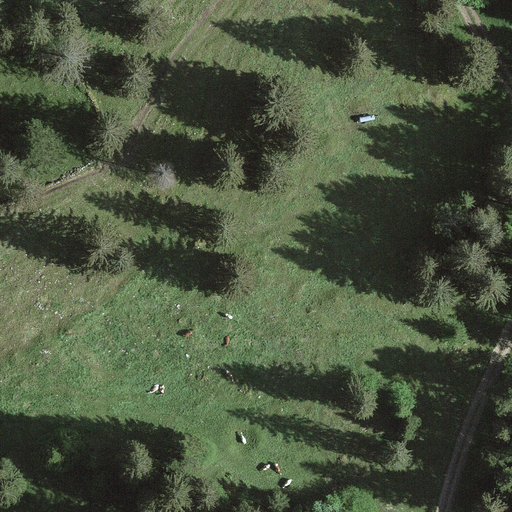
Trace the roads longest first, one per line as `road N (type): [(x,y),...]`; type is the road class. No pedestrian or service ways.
road 1 (track): [(435,511),(493,341),(511,319)]
road 2 (track): [(511,111),(462,0)]
